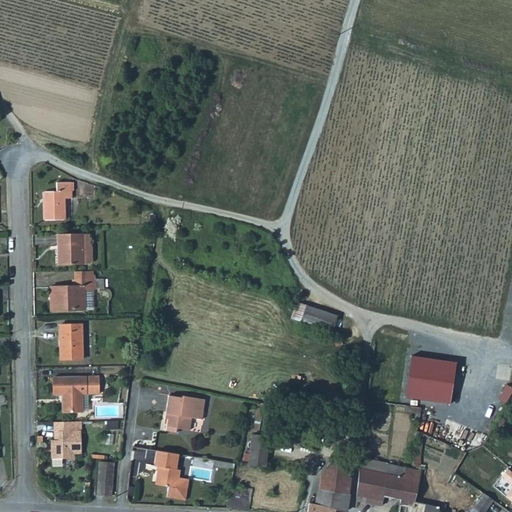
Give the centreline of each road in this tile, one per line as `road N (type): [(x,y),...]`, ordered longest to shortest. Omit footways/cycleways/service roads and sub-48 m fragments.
road 1 (track): [(36,152),(166,203),(264,224),(278,231),(304,280),(366,316)]
road 2 (residential): [(22,509),(18,165),(36,152)]
road 3 (unclassified): [(278,231),(353,0)]
road 4 (track): [(366,316),(360,459),(348,511)]
road 5 (track): [(511,354),(366,316)]
